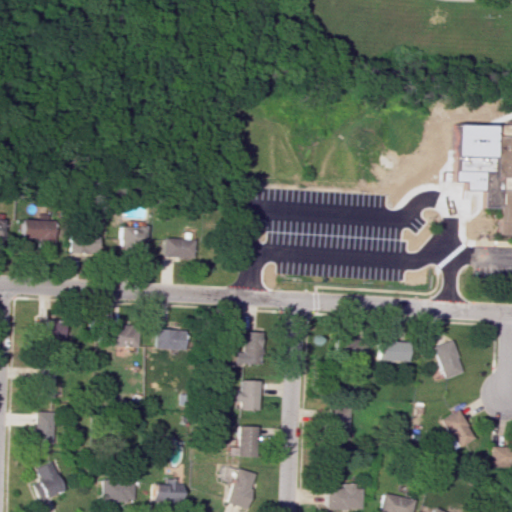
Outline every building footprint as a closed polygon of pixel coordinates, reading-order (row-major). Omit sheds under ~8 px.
[(511,125),(489,124),(487,173),(480,173),(479,208),(497,208),(497,227),(511,227),(511,125)] [(54,219),(20,218),(19,238),(40,238),(40,247),(53,247),(54,219)] [(144,252),(144,226),(116,225),(115,252),(144,252)] [(95,234),(66,233),(66,252),(95,253),(95,234)] [(190,258),(191,238),(159,237),(158,257),(190,258)] [(44,315),(62,316),(60,345),(41,344),(44,315)] [(105,318),(123,319),(121,348),(102,346),(105,318)] [(152,321),(170,322),(168,351),(149,349),(152,321)] [(237,331),(254,332),(253,361),(234,359),(237,331)] [(361,358),(361,337),(328,338),(329,358),(361,358)] [(440,378),(459,370),(446,339),(427,347),(440,378)] [(404,341),(373,340),(373,360),(404,361),(404,341)] [(31,366),(49,367),(47,396),(28,395),(31,366)] [(235,380),(253,382),(251,411),(232,409),(235,380)] [(325,405),(343,407),(341,436),(322,434),(325,405)] [(468,437),(451,409),(435,419),(452,447),(468,437)] [(33,412),(51,413),(49,442),(30,440),(33,412)] [(233,424),(251,425),(249,455),(230,453),(233,424)] [(485,446),(485,466),(511,465),(511,452),(511,445),(485,446)] [(34,467),(52,469),(50,498),(31,496),(34,467)] [(104,472),(122,473),(120,503),(101,501),(104,472)] [(227,472),(244,473),(243,502),(224,500),(227,472)] [(154,473),(172,474),(170,503),(151,502),(154,473)] [(321,485),(356,488),(355,509),(320,505),(321,485)] [(370,511),(372,493),(407,495),(406,511),(370,511)]
